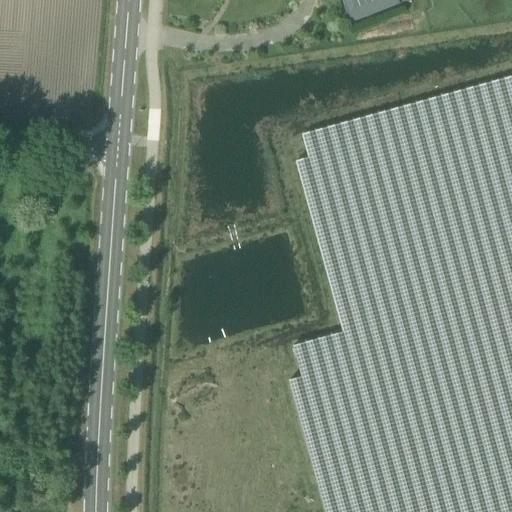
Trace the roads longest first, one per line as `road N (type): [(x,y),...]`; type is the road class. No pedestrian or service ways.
road 1 (primary): [(101,511),(115,147)]
road 2 (primary): [(115,147),(127,0)]
